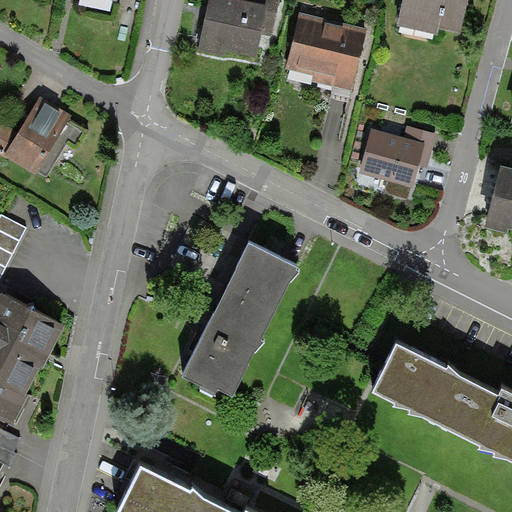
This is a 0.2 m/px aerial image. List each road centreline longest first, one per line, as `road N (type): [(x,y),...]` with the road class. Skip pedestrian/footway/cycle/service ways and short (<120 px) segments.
road 1 (residential): [(63,511),(136,124)]
road 2 (residential): [(136,124),(431,261)]
road 3 (residential): [(431,261),(508,0)]
road 4 (residential): [(0,37),(136,124)]
road 5 (residential): [(136,124),(166,0)]
